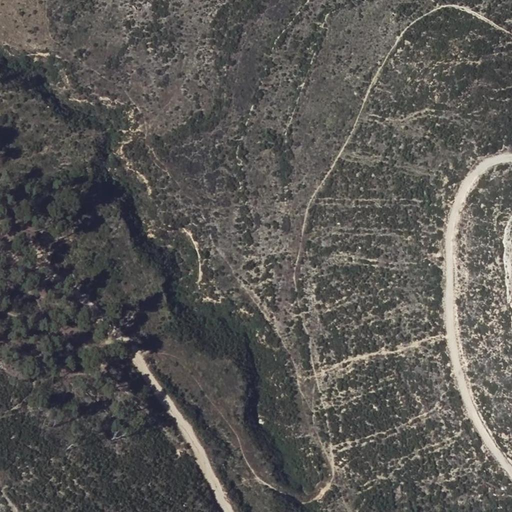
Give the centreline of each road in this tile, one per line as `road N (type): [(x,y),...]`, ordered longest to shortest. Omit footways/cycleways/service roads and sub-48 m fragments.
road 1 (track): [(511,159),(471,168),(443,219),(448,275),(438,332),(472,411),(511,466)]
road 2 (track): [(221,511),(184,424),(85,304),(0,242)]
